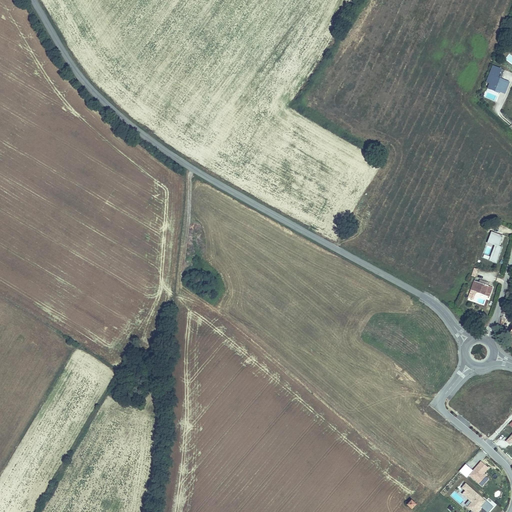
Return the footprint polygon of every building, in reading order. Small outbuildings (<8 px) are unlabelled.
[(492,65),(486,88),(508,94),(511,81),(499,77),(502,67),(492,65)] [(492,298),(495,289),(491,287),(482,284),(477,282),(474,291),(492,298)] [(484,474),(489,468),(482,461),(468,474),(479,484),(486,476),(484,474)] [(487,511),(489,511),(494,507),(466,482),(461,487),(464,490),(461,494),(467,499),(463,503),(471,510),(469,511),(478,511),(483,508),(487,511)] [(410,499),(405,503),(410,508),(414,503),(410,499)]
